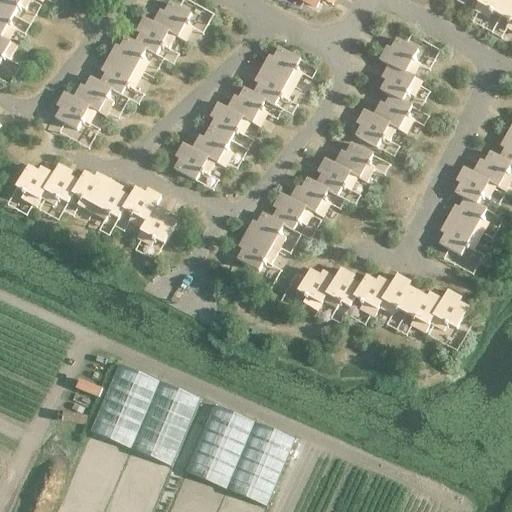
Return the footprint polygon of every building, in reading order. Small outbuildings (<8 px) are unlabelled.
[(0,0),(0,9),(13,17),(18,9),(20,11),(21,9),(25,11),(31,0),(0,0)] [(493,13),(501,17),(510,0),(480,0),(479,1),(474,11),(488,18),(490,14),(492,15),(493,13)] [(511,31),(511,0),(510,0),(501,17),(508,21),(507,24),(508,25),(506,29),(511,31)] [(158,16),(153,24),(176,37),(185,42),(193,29),(189,26),(190,24),(187,23),(191,15),(170,4),(162,18),(158,16)] [(0,38),(8,43),(15,30),(11,27),(12,25),(9,24),(13,17),(0,9),(0,38)] [(143,30),(135,44),(147,51),(156,56),(160,48),(163,50),(164,48),(168,50),(176,37),(153,24),(144,19),(139,27),(143,30)] [(8,43),(0,38),(0,63),(2,60),(5,62),(6,60),(10,62),(17,48),(8,43)] [(113,51),(109,59),(141,77),(148,63),(144,61),(145,59),(143,58),(147,51),(135,44),(126,39),(118,53),(113,51)] [(380,61),(389,66),(413,79),(420,66),(416,64),(417,62),(413,60),(418,52),(397,40),(389,55),(384,52),(380,61)] [(267,61),(262,70),(294,88),(302,74),(298,72),(299,70),(296,69),(300,61),(279,49),(271,64),(267,61)] [(108,70),(100,84),(112,91),(121,96),(126,89),(128,90),(129,88),(133,90),(141,77),(109,59),(104,68),(108,70)] [(381,92),(390,97),(402,104),(406,97),(409,98),(410,96),(414,99),(422,85),(413,79),(389,66),(384,75),(389,77),(381,92)] [(262,81),(254,95),(265,102),(275,107),(279,100),(282,101),(283,99),(287,101),(294,88),(262,70),(258,78),(262,81)] [(79,91),(74,99),(96,112),(106,117),(114,104),(110,101),(111,99),(108,98),(112,91),(100,84),(91,79),(83,93),(79,91)] [(228,110),(250,122),(260,128),(267,115),(263,112),(264,110),(262,109),(265,102),(254,95),(244,89),(236,104),(232,102),(228,110)] [(96,112),(74,99),(64,94),(60,102),(64,105),(56,119),(77,131),(81,123),(84,125),(85,123),(89,125),(96,112)] [(378,109),(374,117),(396,131),(405,136),(413,122),(409,120),(410,118),(407,117),(412,109),(402,104),(390,97),(382,111),(378,109)] [(217,116),(209,130),(231,141),(235,134),(238,135),(239,133),(243,136),(250,122),(228,110),(218,105),(213,113),(217,116)] [(396,131),(374,117),(364,111),(359,120),(363,122),(355,137),(376,149),(380,142),(383,143),(384,141),(388,144),(396,131)] [(197,142),(193,150),(216,163),(225,168),(233,154),(229,152),(230,150),(227,148),(231,141),(209,130),(202,144),(197,142)] [(508,145),(500,159),(511,166),(511,136),(508,134),(504,143),(508,145)] [(216,163),(193,150),(183,145),(178,154),(183,156),(175,170),(196,182),(201,174),(203,175),(204,174),(208,176),(216,163)] [(339,157),(335,165),(357,178),(367,184),(374,170),(370,168),(371,166),(369,164),(373,157),(352,145),(344,159),(339,157)] [(478,166),(474,174),(496,187),(505,192),(511,180),(511,178),(509,176),(510,175),(507,173),(511,166),(500,159),(490,154),(482,168),(478,166)] [(325,171),(317,185),(328,192),(338,197),(342,190),(345,191),(346,189),(350,192),(357,178),(335,165),(325,160),(320,169),(325,171)] [(68,204),(73,195),(79,183),(65,175),(67,171),(59,166),(53,176),(41,199),(54,206),(57,202),(59,203),(60,200),(68,204)] [(36,208),(41,199),(53,176),(45,171),(43,175),(28,167),(16,189),(24,193),(22,196),(24,197),(22,201),(36,208)] [(455,194),(465,200),(477,206),(481,199),(483,200),(485,198),(489,200),(496,187),(474,174),(464,169),(459,178),(463,180),(455,194)] [(78,207),(92,214),(110,182),(101,177),(99,182),(84,173),(79,183),(73,195),(80,199),(79,201),(80,203),(78,207)] [(295,192),(291,200),(313,213),(322,219),(330,205),(326,203),(327,201),(324,199),(328,192),(317,185),(307,180),(299,194),(295,192)] [(118,220),(124,210),(130,199),(116,191),(118,187),(110,182),(92,214),(105,222),(107,217),(109,218),(111,216),(118,220)] [(129,222),(142,229),(155,207),(161,198),(152,193),(150,197),(135,189),(130,199),(124,210),(131,214),(129,217),(131,218),(129,222)] [(280,206),(273,220),(284,227),(293,232),(298,225),(300,226),(301,224),(305,227),(313,213),(291,200),(281,195),(276,204),(280,206)] [(453,212),(448,220),(480,238),(488,224),(484,222),(485,220),(482,219),(486,211),(477,206),(465,200),(457,214),(453,212)] [(155,207),(142,229),(137,239),(151,247),(153,243),(155,244),(157,241),(164,245),(176,224),(161,216),(164,212),(155,207)] [(251,227),(246,235),(278,253),(286,240),(281,237),(283,235),(280,234),(284,227),(273,220),(263,215),(255,229),(251,227)] [(480,238),(448,220),(443,228),(448,231),(440,245),(461,257),(465,249),(468,251),(469,249),(473,251),(480,238)] [(278,253),(246,235),(241,244),(245,246),(237,261),(259,272),(263,265),(265,266),(267,264),(271,267),(278,253)] [(350,309),(355,299),(361,287),(347,279),(349,275),(341,270),(335,280),(323,303),(336,310),(339,306),(341,307),(342,304),(350,309)] [(318,312),(323,303),(335,280),(327,275),(325,279),(310,271),(298,292),(306,297),(304,299),(306,300),(304,304),(318,312)] [(398,311),(405,315),(417,293),(403,285),(405,281),(397,276),(391,286),(379,309),(392,317),(395,312),(397,314),(398,311)] [(374,319),(379,309),(391,286),(383,281),(381,286),(366,278),(361,287),(355,299),(362,303),(360,306),(362,307),(360,311),(374,319)] [(447,292),(442,302),(430,325),(443,333),(445,329),(447,330),(449,327),(456,331),(468,310),(454,302),(457,297),(447,292)] [(417,293),(405,315),(413,319),(411,322),(413,323),(411,327),(425,335),(430,325),(442,302),(434,297),(432,301),(417,293)] [(117,364),(91,433),(174,463),(200,395),(117,364)] [(186,473),(268,505),(295,437),(213,405),(186,473)]
